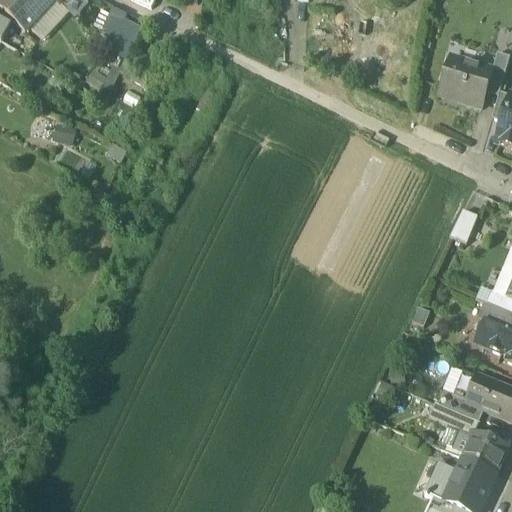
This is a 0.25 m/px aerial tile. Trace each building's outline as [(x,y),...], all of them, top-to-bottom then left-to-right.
[(45,0),(1,0),(0,2),(0,12),(26,37),(30,33),(52,9),(54,7),(45,0)] [(69,2),(66,0),(45,0),(54,7),(52,9),(60,13),(62,11),(69,2)] [(52,9),(30,33),(44,41),(68,15),(62,11),(60,13),(52,9)] [(110,10),(93,47),(125,63),(140,30),(123,22),(126,17),(110,10)] [(8,32),(0,27),(0,45),(1,45),(8,32)] [(510,61),(498,57),(493,74),(494,74),(490,88),(501,92),(510,61)] [(156,67),(147,62),(137,81),(147,86),(156,67)] [(493,74),(451,62),(439,100),(482,113),(490,88),(494,74),(493,74)] [(511,100),(500,96),(492,123),(503,126),(511,100)] [(511,100),(503,126),(497,147),(511,151),(511,100)] [(73,146),(74,132),(53,129),(52,144),(73,146)] [(478,221),(463,215),(450,242),(466,249),(478,221)] [(511,291),(511,278),(506,276),(497,297),(508,302),(511,291)] [(511,305),(507,303),(508,302),(497,297),(492,295),(487,307),(511,317),(511,305)] [(511,317),(487,307),(480,324),(485,326),(486,325),(511,335),(511,317)] [(511,346),(511,335),(486,325),(485,326),(476,349),(501,359),(503,355),(507,357),(511,346)] [(464,379),(456,399),(466,404),(475,383),(464,379)] [(511,394),(476,380),(466,404),(465,408),(482,415),(511,427),(511,394)] [(456,399),(444,395),(438,409),(478,426),(482,415),(465,408),(466,404),(456,399)] [(438,409),(434,408),(427,424),(460,437),(462,432),(473,437),(478,426),(438,409)] [(473,437),(462,432),(460,437),(458,441),(469,446),(462,463),(497,478),(507,451),(473,437)] [(497,478),(462,463),(457,476),(490,492),(497,478)] [(480,511),(490,492),(457,476),(439,468),(432,482),(439,485),(432,500),(433,501),(456,511),(480,511)] [(456,511),(433,501),(428,511),(456,511)]
